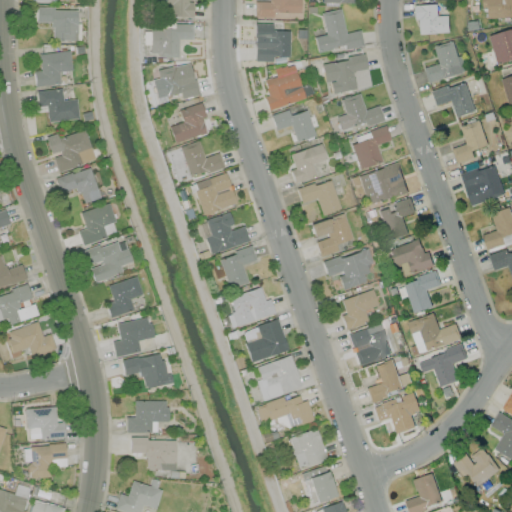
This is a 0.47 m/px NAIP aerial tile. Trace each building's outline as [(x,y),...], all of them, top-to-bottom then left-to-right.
[(185,0),(152,0),(153,5),(167,5),(167,17),(190,17),(191,2),(186,1),(185,0)] [(298,13),(298,0),(266,0),(267,1),(253,1),(253,17),(271,17),(271,12),(298,13)] [(511,17),(511,0),(483,0),(483,9),(488,9),(488,18),(511,17)] [(415,6),(417,35),(448,33),(447,16),(437,16),(436,5),(415,6)] [(76,40),(76,28),(75,28),(75,9),(35,8),(35,22),(50,22),(50,40),(76,40)] [(361,45),(358,30),(343,33),(338,9),(319,13),(323,35),(312,37),(315,51),(343,46),(343,49),(361,45)] [(190,39),(191,24),(171,23),(171,29),(148,28),(147,56),(176,56),(176,39),(190,39)] [(288,31),(271,30),(271,24),(254,23),(253,61),(270,61),(270,56),(287,57),(288,31)] [(511,62),(511,29),(489,35),(496,66),(511,62)] [(427,83),(466,73),(462,59),(457,60),(452,42),(433,47),(438,64),(423,68),(427,83)] [(36,54),(38,70),(32,71),(33,86),(58,83),(56,71),(69,70),(67,50),(36,54)] [(322,82),(328,81),(329,93),(353,90),(351,71),(364,70),(363,56),(320,62),(322,82)] [(196,95),(188,63),(155,70),(156,78),(150,79),(154,97),(178,92),(179,99),(196,95)] [(302,98),(293,70),(261,80),(266,95),(262,96),(266,109),(302,98)] [(507,105),(511,103),(511,76),(500,79),(507,105)] [(474,112),(465,83),(448,88),(447,86),(430,91),(435,106),(450,102),(455,118),(474,112)] [(46,122),(76,119),(74,98),(61,100),(60,89),(34,91),(35,106),(44,105),(46,122)] [(382,120),(377,105),(362,110),(357,93),(338,100),(343,114),(334,117),(338,130),(361,122),(363,126),(382,120)] [(180,121),(167,126),(173,143),(204,133),(199,118),(203,117),(198,102),(176,110),(180,121)] [(304,110),(287,115),(286,110),(269,115),(274,130),(288,125),(294,142),(312,136),(304,110)] [(471,151),(487,146),(479,121),(460,127),(466,145),(451,149),(456,164),(473,158),(471,151)] [(348,144),(357,169),(380,161),(374,145),(388,140),(383,126),(355,135),(357,141),(348,144)] [(92,160),(83,129),(56,138),(54,134),(43,137),(49,156),(50,155),(55,171),(92,160)] [(201,157),(196,141),(178,147),(187,177),(221,166),(216,152),(201,157)] [(292,169),(288,170),(292,182),(314,176),(310,163),(323,159),(318,144),(287,154),(292,169)] [(356,175),(365,205),(406,192),(397,162),(356,175)] [(460,175),(469,205),(503,196),(494,165),(460,175)] [(81,203),(97,199),(89,168),(53,177),(57,191),(72,188),(74,195),(79,194),(81,203)] [(200,214),(234,204),(224,172),(190,183),(200,214)] [(295,189),(299,203),(314,199),(319,214),(337,209),(329,179),(295,189)] [(407,235),(401,217),(414,213),(410,199),(375,210),(386,242),(407,235)] [(115,234),(107,204),(77,211),(82,229),(76,231),(79,243),(115,234)] [(495,231),(481,235),(486,251),(511,243),(511,217),(509,208),(490,213),(495,231)] [(247,241),(241,224),(232,228),(227,212),(202,220),(208,236),(202,237),(208,254),(247,241)] [(349,239),(341,214),(326,218),(307,224),(311,237),(324,233),(325,238),(313,241),(317,256),(335,251),(333,244),(349,239)] [(81,252),(91,282),(120,273),(118,265),(129,262),(122,239),(81,252)] [(387,250),(392,267),(399,264),(403,276),(432,267),(427,251),(422,253),(418,240),(387,250)] [(216,257),(226,288),(245,282),(240,265),(254,260),(249,247),(216,257)] [(366,282),(361,265),(369,263),(365,249),(320,262),(324,277),(335,273),(340,289),(366,282)] [(507,266),(511,280),(511,252),(507,255),(505,249),(487,256),(493,271),(507,266)] [(0,286),(24,278),(19,264),(3,270),(0,261),(0,286)] [(431,308),(426,290),(439,286),(435,274),(403,283),(412,314),(431,308)] [(140,294),(134,276),(106,285),(112,305),(104,307),(108,317),(131,309),(127,298),(140,294)] [(0,292),(0,319),(1,319),(3,325),(34,316),(30,302),(25,285),(0,292)] [(267,298),(262,300),(258,287),(226,297),(231,313),(225,315),(229,327),(272,313),(267,298)] [(343,329),(366,322),(362,310),(375,305),(370,289),(338,299),(343,314),(339,316),(343,329)] [(418,354),(459,339),(454,324),(438,330),(433,313),(407,322),(418,354)] [(114,323),(117,340),(110,342),(113,356),(138,351),(136,340),(150,337),(147,317),(114,323)] [(242,343),(248,363),(286,350),(275,318),(254,326),(258,338),(242,343)] [(3,332),(11,358),(21,354),(19,349),(26,348),(29,357),(53,349),(48,333),(40,336),(35,321),(3,332)] [(390,354),(378,323),(345,335),(350,349),(365,344),(371,360),(390,354)] [(457,381),(452,363),(465,359),(461,347),(417,360),(421,373),(433,370),(439,387),(457,381)] [(119,359),(121,377),(140,374),(142,388),(170,384),(168,372),(162,373),(159,353),(119,359)] [(299,387),(289,355),(254,366),(258,379),(254,380),(260,400),(299,387)] [(368,400),(411,386),(407,373),(397,376),(391,360),(373,366),(378,383),(364,388),(368,400)] [(511,390),(501,409),(511,415),(511,390)] [(375,422),(390,418),(395,434),(414,428),(410,414),(419,412),(413,393),(370,406),(375,422)] [(301,394),(281,400),(281,398),(252,405),(257,423),(274,418),(277,430),(309,421),(301,394)] [(132,401),(132,417),(124,417),(124,432),(154,432),(154,421),(165,421),(165,400),(132,401)] [(38,438),(62,437),(61,422),(53,422),(52,407),(23,408),(24,429),(37,429),(38,438)] [(511,459),(511,421),(497,414),(490,428),(502,434),(494,451),(511,460),(511,459)] [(313,428),(286,437),(297,469),(325,460),(313,428)] [(26,445),(28,478),(48,477),(48,467),(64,467),(63,444),(26,445)] [(498,471),(482,448),(467,458),(465,454),(452,463),(462,478),(467,474),(476,487),(498,471)] [(300,473),(311,504),(333,496),(323,465),(300,473)] [(404,501),(407,511),(422,511),(426,511),(425,508),(441,503),(431,473),(411,479),(415,490),(416,489),(418,496),(404,501)] [(117,493),(113,509),(123,511),(138,511),(140,505),(153,509),(159,489),(129,481),(125,496),(117,493)] [(0,511),(19,511),(26,489),(15,486),(12,494),(0,490),(0,511)] [(59,511),(61,508),(30,499),(26,511),(59,511)] [(313,511),(343,511),(340,501),(313,510),(313,511)]
